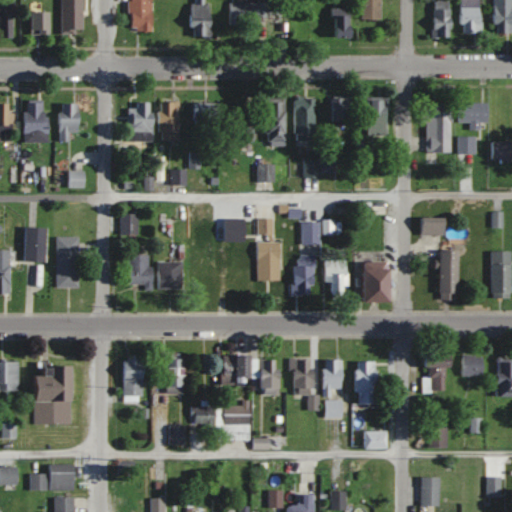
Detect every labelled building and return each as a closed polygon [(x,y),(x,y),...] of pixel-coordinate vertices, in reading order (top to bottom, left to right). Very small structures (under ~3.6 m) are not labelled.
[(56,0),(56,32),(78,32),(78,0),(56,0)] [(147,0),(125,0),(126,30),(148,30),(147,0)] [(187,0),(187,35),(205,35),(204,0),(187,0)] [(377,18),(377,0),(356,0),(357,18),(377,18)] [(446,35),(446,0),(428,0),(428,35),(446,35)] [(476,0),(455,0),(456,32),(477,32),(476,0)] [(509,0),(489,0),(489,31),(509,31),(509,0)] [(225,23),(245,23),(245,16),(264,16),(264,1),(225,1),(225,23)] [(42,33),(42,10),(24,10),(24,33),(42,33)] [(328,13),(328,36),(343,36),(343,13),(328,13)] [(327,125),(348,125),(348,96),(327,96),(327,125)] [(310,97),(289,97),(289,138),(310,138),(310,97)] [(383,97),(363,97),(363,135),(383,135),(383,97)] [(281,144),(281,98),(260,98),(260,144),(281,144)] [(175,100),(154,100),(154,139),(175,139),(175,100)] [(19,141),(44,141),(44,101),(19,101),(19,141)] [(124,138),(148,138),(148,101),(124,101),(124,138)] [(190,125),(215,125),(215,101),(190,101),(190,125)] [(483,101),(453,101),(453,121),(483,121),(483,101)] [(74,102),(55,102),(55,140),(66,140),(66,132),(74,132),(74,102)] [(447,151),(447,102),(421,102),(421,151),(447,151)] [(472,152),(472,136),(455,136),(455,152),(472,152)] [(511,140),(487,140),(487,159),(511,158),(511,140)] [(332,159),(300,159),(300,176),(318,176),(318,172),(332,172),(332,159)] [(270,164),(256,164),(256,179),(270,179),(270,164)] [(64,186),(80,186),(80,170),(64,170),(64,186)] [(384,200),(356,200),(356,215),(384,215),(384,200)] [(218,227),(249,227),(249,207),(218,207),(218,227)] [(134,234),(134,214),(120,214),(120,234),(134,234)] [(253,279),(276,279),(276,239),(270,239),(270,217),(254,217),(254,237),(253,237),(253,279)] [(438,234),(438,218),(415,218),(415,234),(438,234)] [(316,221),(298,221),(298,244),(316,244),(316,221)] [(42,261),(42,226),(20,226),(20,261),(42,261)] [(53,236),(53,286),(75,286),(75,236),(53,236)] [(453,249),(434,249),(434,299),(453,299),(453,249)] [(507,250),(486,250),(486,296),(507,296),(507,250)] [(124,284),(148,284),(148,255),(124,255),(124,284)] [(341,259),(324,259),(324,297),(341,297),(341,259)] [(179,261),(154,261),(154,289),(179,289),(179,261)] [(382,261),(355,261),(355,301),(382,301),(382,261)] [(288,294),(309,294),(309,263),(288,263),(288,294)] [(244,375),(244,354),(220,354),(220,375),(244,375)] [(418,391),(442,391),(442,354),(418,354),(418,391)] [(480,374),(480,354),(458,354),(458,374),(480,374)] [(179,392),(179,357),(161,357),(161,392),(179,392)] [(274,393),(274,357),(256,357),(256,393),(274,393)] [(308,392),(308,357),(288,357),(288,392),(308,392)] [(118,397),(138,397),(138,358),(118,358),(118,397)] [(338,393),(338,358),(319,358),(319,393),(338,393)] [(511,394),(511,358),(491,359),(491,394),(511,394)] [(0,389),(16,389),(16,360),(0,360),(0,389)] [(351,393),(354,393),(354,402),(372,402),(372,361),(351,361),(351,393)] [(28,422),(66,422),(66,364),(44,364),(44,375),(27,375),(28,422)] [(320,398),(320,416),(338,416),(338,398),(320,398)] [(219,401),(219,424),(231,424),(231,425),(245,425),(245,401),(219,401)] [(212,406),(189,406),(189,423),(212,423),(212,406)] [(12,423),(0,422),(0,436),(12,436),(12,423)] [(425,445),(443,445),(443,426),(425,426),(425,445)] [(382,430),(360,430),(360,448),(382,448),(382,430)] [(44,473),(26,473),(26,489),(70,489),(70,463),(44,463),(44,473)] [(0,483),(14,483),(14,466),(0,465),(0,483)] [(435,476),(416,476),(416,505),(435,505),(435,476)] [(484,495),(497,495),(497,476),(484,476),(484,495)] [(327,491),(327,508),(341,508),(341,491),(327,491)] [(308,511),(309,493),(296,493),(295,505),(281,504),(281,511),(308,511)] [(70,511),(71,496),(49,496),(48,511),(70,511)]
